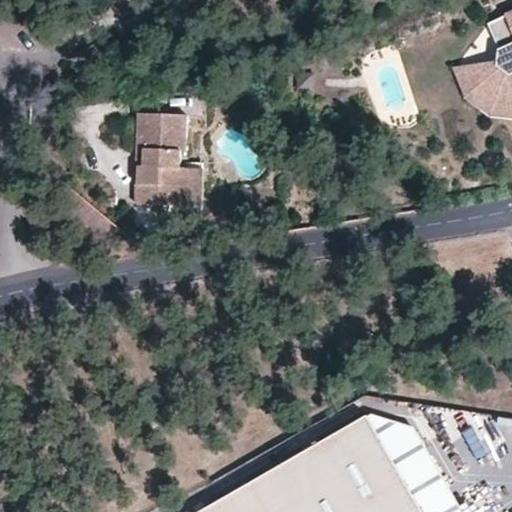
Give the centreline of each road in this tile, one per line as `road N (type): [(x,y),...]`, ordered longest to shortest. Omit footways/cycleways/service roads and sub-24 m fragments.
road 1 (residential): [(16,291),(511,211)]
road 2 (residential): [(16,291),(5,180),(26,37)]
